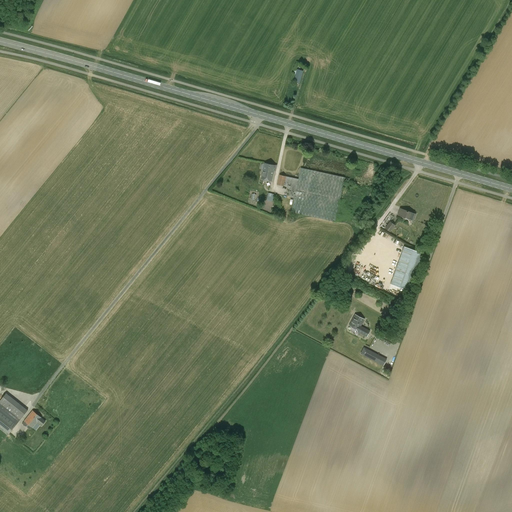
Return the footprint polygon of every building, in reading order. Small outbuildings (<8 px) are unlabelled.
[(295,74),(294,77),(293,77),(292,80),(294,80),(293,81),(300,83),(303,72),(296,71),(294,70),(293,74),(295,74)] [(264,163),(263,163),(261,164),(261,168),(261,170),(263,170),(262,171),(273,174),(274,170),(275,171),(276,165),(264,163)] [(298,179),(286,176),(279,175),(277,185),(284,186),(290,187),(288,196),(294,197),(291,212),(335,221),(345,178),(301,168),(298,179)] [(273,174),(262,171),(261,180),(271,182),(273,174)] [(400,208),(398,215),(413,221),(416,214),(400,208)] [(390,221),(385,228),(390,232),(395,225),(390,221)] [(404,247),(390,284),(409,291),(423,253),(404,247)] [(357,332),(367,337),(369,331),(361,326),(364,320),(355,314),(349,325),(357,330),(357,331),(357,332)] [(364,356),(384,366),(387,359),(367,349),(364,356)] [(10,433),(27,410),(6,393),(0,400),(0,428),(5,433),(8,435),(10,433)] [(32,411),(24,422),(22,424),(26,427),(26,426),(30,429),(32,428),(33,428),(36,430),(40,425),(41,426),(45,421),(41,418),(32,411)]
